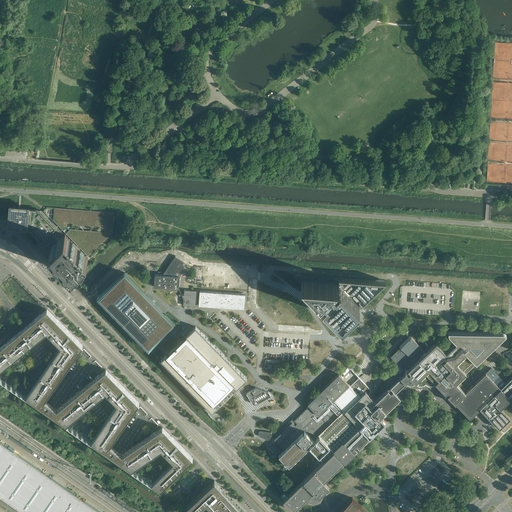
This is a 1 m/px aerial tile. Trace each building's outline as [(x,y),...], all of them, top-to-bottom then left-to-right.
[(8,221),(19,225),(8,221),(8,219),(9,218),(9,215),(9,214),(9,209),(18,210),(19,210),(20,210),(29,210),(42,211),(57,227),(54,230),(51,233),(49,234),(42,242),(41,242),(28,228),(22,226),(28,228),(42,242),(57,227),(42,210),(9,208),(8,221)] [(76,246),(79,249),(80,248),(88,256),(113,232),(115,212),(54,208),(54,215),(53,220),(58,225),(59,226),(60,228),(62,229),(66,234),(77,245),(76,246)] [(22,226),(28,228),(29,210),(20,210),(19,210),(18,210),(9,209),(9,214),(9,215),(9,218),(8,219),(8,221),(19,225),(20,225),(20,224),(21,224),(22,224),(22,226)] [(42,211),(29,210),(28,228),(41,242),(42,242),(49,234),(51,233),(52,231),(54,230),(57,227),(42,211)] [(80,250),(79,249),(76,246),(75,245),(72,242),(65,235),(62,238),(59,241),(56,244),(52,247),(49,250),(56,257),(60,260),(62,263),(64,265),(67,269),(72,273),(72,274),(75,271),(79,267),(81,265),(85,261),(88,258),(86,256),(83,253),(80,250)] [(154,287),(162,287),(177,288),(179,288),(180,276),(181,274),(188,264),(175,256),(168,267),(163,275),(155,274),(154,282),(154,287)] [(153,342),(149,346),(100,297),(125,273),(124,272),(97,297),(149,350),(174,323),(173,322),(173,323),(166,330),(156,339),(154,341),(153,342)] [(161,313),(161,312),(161,311),(160,311),(159,311),(156,309),(158,307),(145,293),(126,274),(125,273),(100,297),(149,346),(153,342),(154,341),(156,339),(166,330),(173,323),(173,322),(169,317),(165,314),(163,316),(161,313)] [(322,299),(341,320),(354,308),(359,303),(359,302),(361,300),(361,301),(378,284),(342,281),(337,281),(301,278),(308,285),(310,286),(311,287),(310,288),(320,297),(322,299)] [(184,290),(184,295),(183,302),(183,305),(194,306),(194,305),(197,305),(198,291),(195,290),(191,290),(184,290)] [(215,307),(244,309),(245,294),(200,291),(199,305),(213,306),(215,307)] [(274,311),(275,293),(263,292),(262,310),(274,311)] [(165,314),(158,307),(156,309),(159,311),(160,311),(161,311),(161,312),(161,313),(163,316),(165,314)] [(60,377),(83,345),(54,316),(47,309),(45,310),(6,342),(5,343),(0,347),(0,369),(31,344),(47,332),(61,346),(48,364),(57,371),(55,373),(61,377),(60,377)] [(247,379),(234,365),(232,367),(228,363),(224,360),(226,358),(195,326),(183,338),(169,353),(167,354),(166,355),(161,360),(212,412),(216,409),(217,407),(216,407),(232,391),(234,389),(236,387),(237,388),(241,384),(242,383),(247,379)] [(494,340),(499,334),(448,333),(448,334),(449,335),(449,336),(456,343),(454,344),(463,353),(455,362),(466,373),(482,358),(481,357),(493,346),(497,342),(496,341),(494,340)] [(504,334),(499,334),(494,340),(496,341),(497,342),(505,334),(504,334)] [(438,385),(441,388),(447,395),(454,402),(455,403),(465,393),(456,383),(459,379),(466,373),(455,362),(463,353),(454,344),(446,352),(436,342),(432,345),(431,347),(426,352),(421,347),(416,342),(411,337),(392,355),(390,357),(398,364),(400,366),(404,370),(404,371),(405,372),(410,377),(420,388),(423,385),(425,383),(430,388),(435,383),(438,385)] [(234,365),(226,358),(224,360),(228,363),(232,367),(234,365)] [(60,379),(60,377),(61,377),(55,373),(57,371),(48,364),(39,378),(38,379),(35,384),(34,385),(30,390),(31,390),(28,394),(42,403),(45,400),(48,395),(49,394),(52,389),(53,388),(59,380),(60,379)] [(404,370),(400,366),(398,368),(397,369),(395,370),(399,374),(404,370)] [(108,418),(107,418),(107,419),(108,418),(122,428),(121,428),(122,428),(137,407),(139,403),(110,374),(106,369),(103,372),(91,382),(91,381),(92,381),(94,380),(105,392),(106,392),(117,404),(108,418)] [(491,369),(486,373),(498,386),(503,381),(491,369)] [(397,394),(401,397),(402,396),(410,388),(441,388),(438,385),(435,383),(430,388),(425,383),(423,385),(420,388),(405,372),(400,376),(400,377),(398,379),(390,386),(397,394)] [(467,391),(465,393),(455,403),(470,418),(474,414),(475,413),(477,412),(480,409),(496,424),(500,429),(510,419),(500,408),(511,397),(511,376),(508,380),(500,388),(486,373),(467,391)] [(284,450),(294,460),(309,446),(320,435),(345,411),(361,396),(360,396),(358,393),(366,385),(359,377),(350,386),(349,384),(342,377),(339,374),(308,404),(309,405),(305,410),(294,420),(296,421),(294,423),(293,424),(292,422),(291,423),(277,437),(274,440),(284,450)] [(78,392),(75,394),(75,395),(79,400),(77,402),(84,410),(85,409),(86,408),(91,404),(92,403),(102,395),(105,393),(105,392),(94,380),(92,381),(91,381),(91,382),(81,390),(80,391),(78,392)] [(358,393),(360,396),(365,391),(366,391),(370,396),(373,392),(366,385),(358,393)] [(345,411),(350,416),(359,426),(349,436),(334,450),(332,453),(342,463),(365,441),(375,432),(376,432),(377,432),(380,429),(380,428),(380,427),(381,425),(386,421),(383,417),(382,418),(380,417),(387,410),(388,411),(388,410),(389,409),(388,409),(395,402),(396,402),(397,402),(397,401),(397,400),(401,397),(397,394),(390,386),(389,388),(382,394),(381,394),(380,394),(380,395),(380,396),(376,400),(375,401),(370,406),(363,399),(361,396),(345,411)] [(267,398),(270,397),(270,396),(271,396),(271,395),(269,392),(268,392),(268,391),(265,390),(259,388),(256,387),(256,388),(247,392),(247,393),(247,394),(248,397),(250,399),(251,399),(252,402),(257,400),(259,403),(263,400),(267,398)] [(67,424),(84,410),(77,402),(79,400),(75,395),(75,394),(57,409),(52,406),(45,400),(42,403),(28,394),(31,390),(30,390),(26,396),(67,424)] [(364,398),(363,399),(370,406),(375,401),(370,396),(366,391),(365,391),(364,392),(368,395),(365,398),(364,398)] [(350,416),(345,411),(320,435),(330,446),(334,450),(349,436),(359,426),(350,416)] [(99,430),(96,435),(93,439),(107,448),(110,445),(111,444),(113,440),(114,439),(117,434),(120,431),(121,430),(122,428),(121,428),(122,428),(108,418),(107,419),(107,418),(100,429),(99,430)] [(292,422),(293,424),(294,423),(296,421),(294,420),(293,419),(275,436),(277,437),(291,423),(292,422)] [(473,424),(468,419),(464,424),(468,428),(473,424)] [(149,436),(161,449),(160,450),(161,449),(174,461),(152,483),(161,489),(192,458),(193,458),(167,431),(162,427),(159,429),(149,436),(148,437),(149,436)] [(265,439),(267,440),(268,440),(269,440),(270,439),(270,438),(270,437),(271,437),(271,436),(272,434),(272,433),(271,433),(271,432),(270,432),(260,431),(259,431),(259,432),(258,434),(258,435),(259,436),(262,438),(264,438),(265,439)] [(132,469),(141,463),(131,448),(130,449),(122,454),(118,451),(110,446),(110,445),(107,448),(93,439),(96,435),(91,441),(132,469)] [(330,446),(320,435),(309,446),(319,456),(322,458),(324,460),(329,456),(326,453),(324,451),(330,446)] [(132,447),(131,448),(141,463),(152,455),(153,455),(157,451),(159,451),(160,450),(161,449),(149,436),(148,437),(143,440),(142,441),(134,446),(132,447)] [(0,496),(22,511),(100,511),(80,497),(34,465),(0,441),(0,496)] [(330,446),(324,451),(326,453),(329,456),(332,453),(334,450),(330,446)] [(289,465),(294,460),(284,450),(279,455),(285,462),(288,464),(289,465)] [(342,463),(332,453),(324,460),(291,492),(289,494),(288,495),(287,495),(284,499),(283,500),(290,507),(293,510),(295,509),(296,508),(299,505),(301,502),(303,501),(313,491),(314,490),(316,491),(319,494),(318,495),(318,496),(325,490),(329,486),(324,481),(342,463)] [(283,470),(294,482),(298,478),(287,467),(283,470)] [(236,511),(239,510),(240,509),(240,508),(239,508),(238,507),(237,506),(238,505),(237,505),(236,505),(235,504),(232,500),(233,500),(232,499),(232,500),(231,499),(230,498),(227,495),(227,494),(226,494),(225,493),(222,489),(222,488),(221,489),(221,488),(220,487),(217,484),(217,483),(214,480),(214,481),(213,480),(185,506),(187,508),(190,511),(196,511),(206,503),(214,511),(236,511)] [(366,511),(352,498),(346,505),(337,511),(366,511)]
